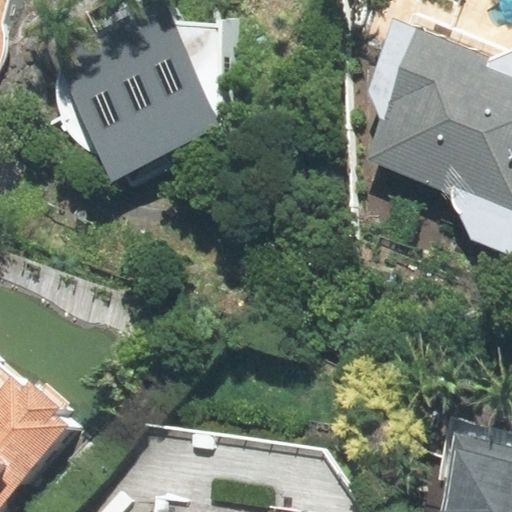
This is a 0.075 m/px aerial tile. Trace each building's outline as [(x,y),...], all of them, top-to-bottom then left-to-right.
[(230,132),(222,117),(231,17),(173,15),(167,1),(56,55),(118,185),(230,132)] [(470,205),(466,219),(477,244),(511,254),(511,70),(508,72),(399,31),(374,110),(395,117),(377,176),(470,205)] [(0,511),(9,511),(83,429),(0,356),(0,511)] [(446,511),(511,511),(511,436),(458,429),(446,511)] [(317,511),(320,487),(277,483),(275,510),(162,500),(161,511),(317,511)]
